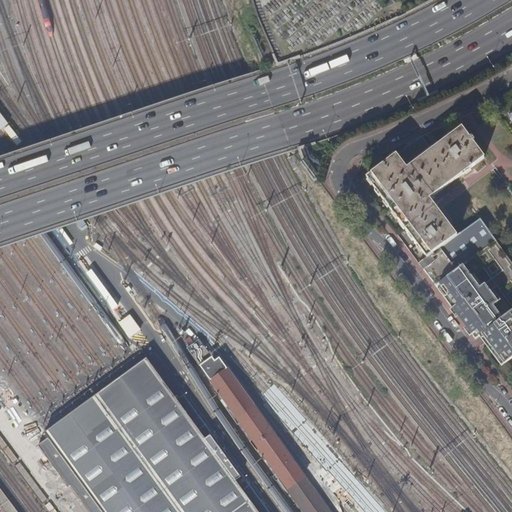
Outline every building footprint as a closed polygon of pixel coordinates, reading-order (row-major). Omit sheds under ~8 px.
[(368,177),(428,259),(458,237),(449,225),(430,199),(484,157),(473,142),(475,140),(473,137),(470,138),(462,127),(433,150),(422,136),(417,139),(368,177)] [(307,164),(301,154),(288,159),(293,171),(307,164)] [(428,259),(419,265),(428,276),(466,327),(475,340),(482,335),(511,312),(511,264),(481,220),(458,237),(428,259)] [(511,312),(482,335),(505,365),(511,359),(511,312)] [(200,364),(214,354),(185,330),(178,334),(200,364)] [(101,511),(255,511),(142,357),(42,431),(101,511)] [(204,371),(215,385),(231,374),(220,358),(204,371)] [(231,374),(215,385),(305,511),(330,511),(307,479),(231,374)] [(13,511),(0,494),(0,511),(13,511)]
